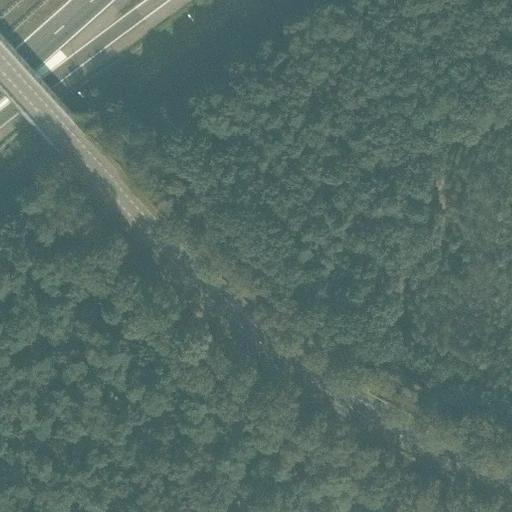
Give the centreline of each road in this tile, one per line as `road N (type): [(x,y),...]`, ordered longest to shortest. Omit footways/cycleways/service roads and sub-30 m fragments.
road 1 (unclassified): [(511,480),(410,441),(292,365),(184,265),(0,64)]
road 2 (motorway): [(0,107),(154,0)]
road 3 (unclassified): [(217,511),(228,504),(287,500),(346,511)]
road 4 (motorway): [(0,84),(94,0)]
